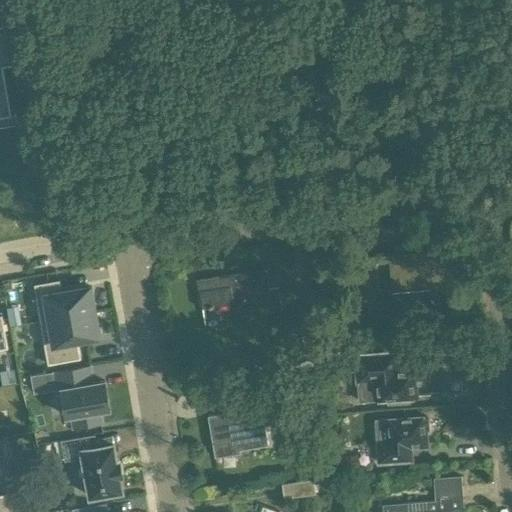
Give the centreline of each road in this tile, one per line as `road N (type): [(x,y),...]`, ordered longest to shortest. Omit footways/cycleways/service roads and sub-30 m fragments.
road 1 (residential): [(489,194),(170,236),(125,234)]
road 2 (residential): [(511,510),(489,194)]
road 3 (residential): [(171,511),(125,234)]
road 4 (residential): [(125,234),(57,0)]
road 5 (residential): [(0,257),(125,234)]
